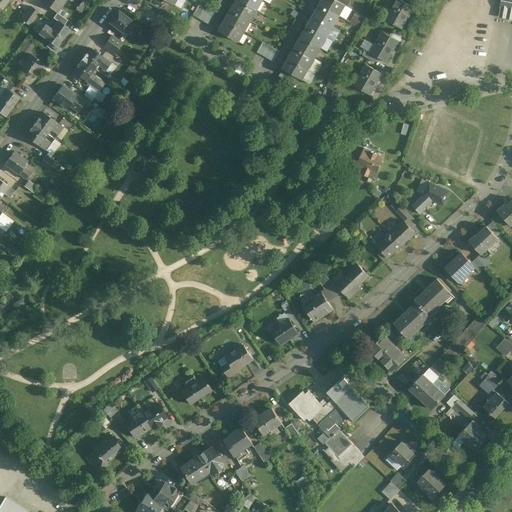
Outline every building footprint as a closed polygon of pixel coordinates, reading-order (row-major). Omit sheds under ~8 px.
[(1,0),(0,2),(0,8),(3,11),(10,0),(1,0)] [(42,0),(42,1),(57,12),(65,0),(42,0)] [(86,6),(77,0),(74,0),(72,4),(82,11),(86,6)] [(257,10),(239,0),(237,0),(232,10),(251,21),(257,10)] [(262,0),(239,0),(257,10),(262,0)] [(336,0),(322,0),(320,5),(339,16),(345,5),(342,3),(337,0),(336,0)] [(414,8),(400,0),(397,0),(386,20),(402,29),(414,8)] [(511,0),(502,0),(500,8),(499,16),(511,18),(511,0)] [(199,5),(193,15),(199,19),(205,8),(199,5)] [(339,16),(320,5),(314,15),(333,26),(339,16)] [(32,7),(22,20),(30,26),(40,13),(32,7)] [(205,8),(199,19),(204,22),(210,11),(205,8)] [(131,20),(118,10),(108,23),(122,32),(124,31),(128,34),(136,24),(131,20)] [(251,21),(232,10),(226,20),(245,31),(251,21)] [(210,11),(204,22),(209,25),(215,14),(210,11)] [(68,20),(57,12),(53,18),(58,22),(59,21),(64,25),(68,20)] [(333,26),(314,15),(308,26),(327,37),(333,26)] [(245,31),(226,20),(220,31),(239,42),(245,31)] [(58,22),(55,26),(52,30),(46,25),(39,34),(57,47),(70,29),(64,25),(59,21),(58,22)] [(327,37),(308,26),(302,37),(321,48),(327,37)] [(336,28),(330,39),(334,41),(340,30),(336,28)] [(399,41),(383,32),(371,53),(378,57),(386,62),(399,41)] [(121,43),(111,36),(104,46),(114,53),(121,43)] [(321,48),(302,37),(295,47),(315,58),(321,48)] [(29,41),(22,50),(28,54),(34,45),(29,41)] [(269,45),(263,42),(257,52),(263,56),(269,45)] [(274,48),(269,45),(263,56),(268,59),(274,48)] [(112,63),(90,47),(81,60),(94,69),(97,65),(105,71),(112,63)] [(315,58),(295,47),(289,58),(308,69),(315,58)] [(274,48),(268,59),(273,62),(279,51),(274,48)] [(378,57),(371,53),(368,51),(365,57),(375,63),(378,57)] [(43,62),(31,54),(22,67),(35,76),(41,67),(40,66),(43,62)] [(308,69),(289,58),(283,68),(302,79),(308,69)] [(450,60),(452,72),(460,70),(458,58),(450,60)] [(94,69),(81,60),(72,72),(90,85),(94,87),(99,80),(91,74),(94,69)] [(499,63),(497,70),(507,73),(510,66),(499,63)] [(382,74),(366,65),(354,86),(370,95),(382,74)] [(338,80),(333,77),(327,87),(332,90),(338,80)] [(105,84),(99,80),(94,87),(99,91),(105,84)] [(76,95),(62,85),(53,99),(66,109),(69,105),(76,95)] [(94,87),(90,85),(85,92),(94,98),(99,91),(94,87)] [(249,90),(244,87),(239,94),(245,98),(249,90)] [(5,89),(0,96),(0,113),(5,117),(18,98),(5,89)] [(85,102),(76,95),(69,105),(78,111),(85,102)] [(63,127),(43,112),(34,124),(47,134),(50,130),(57,136),(63,127)] [(47,134),(34,124),(25,136),(46,151),(51,144),(44,138),(47,134)] [(383,157),(365,149),(359,163),(352,160),(347,173),(353,176),(355,172),(368,177),(368,175),(373,177),(374,173),(376,174),(383,157)] [(27,161),(14,151),(5,164),(18,174),(18,173),(26,179),(31,172),(23,166),(27,161)] [(57,163),(48,156),(44,162),(53,168),(57,163)] [(140,158),(136,160),(135,161),(136,161),(133,167),(133,171),(136,173),(140,171),(143,166),(144,166),(144,165),(144,160),(140,158)] [(8,186),(0,179),(0,197),(2,194),(8,199),(15,191),(8,186)] [(37,187),(28,180),(23,186),(33,193),(37,187)] [(450,191),(430,182),(424,196),(413,206),(420,214),(426,208),(425,207),(432,200),(444,205),(450,191)] [(410,215),(397,202),(391,208),(404,221),(410,215)] [(511,203),(509,206),(507,203),(498,211),(508,222),(507,222),(511,227),(511,225),(511,203)] [(9,226),(0,219),(0,227),(5,231),(9,226)] [(390,234),(401,246),(415,233),(404,221),(390,234)] [(488,227),(477,237),(475,235),(469,241),(482,254),(483,254),(499,239),(488,227)] [(389,233),(376,245),(388,257),(401,246),(390,234),(389,233)] [(472,264),(462,253),(447,267),(461,283),(470,274),(468,272),(474,267),(475,266),(472,264)] [(491,262),(483,254),(482,254),(478,259),(486,267),(491,262)] [(11,264),(0,255),(0,260),(8,267),(11,264)] [(486,267),(478,259),(472,264),(475,266),(474,267),(480,273),(486,267)] [(359,265),(336,285),(349,299),(357,291),(355,289),(369,276),(359,265)] [(331,285),(323,274),(317,278),(325,289),(331,285)] [(453,295),(438,279),(415,301),(417,303),(430,316),(453,295)] [(321,292),(314,296),(317,300),(305,307),(315,322),(333,310),(321,292)] [(17,309),(26,302),(23,297),(13,304),(17,309)] [(417,303),(394,324),(406,337),(408,339),(432,318),(430,316),(417,303)] [(281,322),(289,317),(286,312),(278,317),(281,322)] [(479,315),(462,333),(471,342),(487,324),(479,315)] [(289,319),(273,330),(282,343),(283,342),(284,343),(291,339),(290,338),(298,332),(289,319)] [(406,337),(395,325),(385,335),(397,346),(406,337)] [(471,342),(462,333),(454,342),(463,350),(471,342)] [(385,335),(384,334),(370,349),(392,371),(407,356),(397,346),(385,335)] [(511,348),(511,344),(505,338),(496,348),(506,356),(511,348)] [(454,342),(447,350),(456,358),(463,350),(454,342)] [(244,345),(226,357),(219,361),(223,366),(222,366),(229,377),(237,372),(236,371),(254,359),(244,345)] [(447,350),(430,368),(438,377),(456,358),(447,350)] [(423,374),(409,389),(419,398),(433,383),(423,374)] [(202,376),(196,380),(193,375),(185,381),(184,384),(187,388),(182,391),(190,404),(211,389),(202,376)] [(371,407),(348,382),(349,381),(343,375),(339,379),(340,381),(327,393),(333,399),(348,416),(354,422),(371,407)] [(499,383),(489,375),(484,380),(494,389),(499,383)] [(158,388),(150,377),(145,381),(152,392),(158,388)] [(433,383),(419,398),(432,410),(450,389),(438,378),(433,383)] [(319,403),(308,391),(306,394),(303,391),(289,404),(305,421),(307,419),(310,421),(313,419),(325,432),(335,424),(337,426),(348,416),(333,399),(328,404),(323,400),(319,403)] [(509,402),(497,392),(484,406),(490,412),(490,413),(491,414),(494,411),(498,415),(509,402)] [(455,394),(448,401),(468,420),(475,413),(455,394)] [(118,410),(111,403),(103,410),(110,417),(118,410)] [(142,413),(142,414),(151,427),(152,427),(153,429),(161,423),(160,421),(166,417),(157,403),(142,413)] [(272,408),(261,416),(260,415),(254,419),(265,434),(282,423),(272,408)] [(141,411),(124,422),(135,438),(151,427),(142,414),(142,413),(141,411)] [(109,422),(101,412),(96,417),(104,426),(109,422)] [(488,436),(477,427),(479,425),(473,420),(467,427),(466,426),(459,435),(465,440),(466,439),(477,448),(488,436)] [(298,434),(292,423),(285,428),(292,438),(298,434)] [(360,452),(339,430),(340,429),(337,426),(335,424),(325,432),(318,439),(323,445),(325,443),(331,450),(328,453),(340,466),(343,463),(345,466),(349,462),(360,452)] [(242,427),(235,431),(236,433),(224,441),(234,456),(253,443),(242,427)] [(110,435),(93,449),(94,451),(88,456),(89,458),(89,462),(95,468),(97,466),(101,471),(107,465),(105,463),(122,450),(110,435)] [(271,457),(261,442),(255,447),(265,462),(271,457)] [(414,453),(402,442),(392,453),(404,464),(414,453)] [(224,466),(212,447),(203,453),(203,452),(199,455),(199,456),(210,472),(212,474),(224,466)] [(360,452),(349,462),(355,467),(364,457),(360,452)] [(199,456),(180,469),(191,484),(210,472),(199,456)] [(245,466),(236,472),(243,481),(252,476),(245,466)] [(447,484),(430,468),(419,480),(429,490),(427,492),(433,498),(447,484)] [(403,477),(395,485),(399,489),(407,481),(403,477)] [(178,491),(164,482),(156,495),(159,497),(156,500),(162,504),(167,508),(178,491)] [(391,482),(382,491),(391,499),(400,490),(399,489),(395,485),(391,482)] [(315,488),(311,484),(305,489),(308,493),(315,488)] [(156,500),(146,494),(136,510),(139,511),(157,511),(162,504),(156,500)] [(28,511),(5,497),(0,504),(0,511),(28,511)] [(190,499),(184,508),(189,511),(191,511),(197,504),(190,499)]
